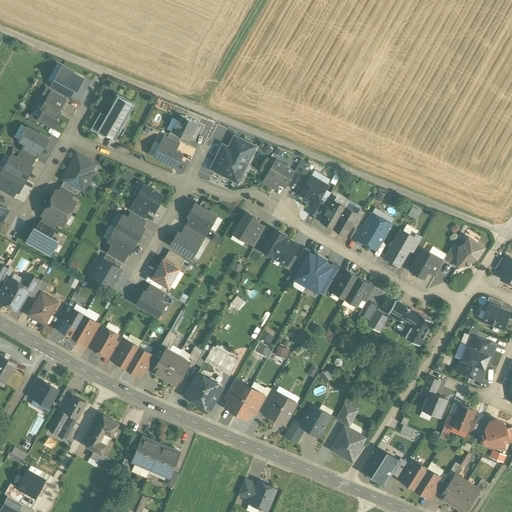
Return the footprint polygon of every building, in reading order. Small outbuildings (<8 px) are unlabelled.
[(83,79),(62,67),(50,88),(69,98),(75,88),(77,90),(83,79)] [(49,89),(46,87),(37,103),(42,105),(44,102),(60,111),(61,110),(67,99),(49,89)] [(100,112),(90,129),(104,137),(104,136),(105,135),(115,141),(130,115),(128,114),(134,104),(135,103),(117,93),(111,104),(112,105),(106,116),(100,112)] [(60,111),(44,102),(42,105),(40,110),(42,111),(42,110),(57,118),(62,110),(61,110),(60,111)] [(57,118),(42,110),(42,111),(37,119),(54,129),(59,120),(57,118)] [(197,123),(180,115),(172,132),(181,136),(189,140),(197,123)] [(21,124),(14,137),(20,140),(27,128),(21,124)] [(48,139),(27,128),(20,140),(25,143),(39,151),(41,152),(48,139)] [(172,132),(170,131),(168,136),(179,142),(181,136),(172,132)] [(168,136),(165,135),(161,144),(175,151),(179,142),(168,136)] [(229,148),(250,158),(256,146),(234,136),(229,148)] [(25,143),(20,151),(34,159),(39,151),(25,143)] [(175,151),(161,144),(154,157),(176,167),(182,154),(175,151)] [(250,158),(229,148),(222,145),(210,170),(237,184),(250,158)] [(34,159),(20,151),(17,158),(31,166),(34,159)] [(77,154),(62,179),(64,180),(80,189),(81,190),(83,185),(87,187),(92,178),(88,176),(95,164),(77,154)] [(17,158),(11,155),(4,167),(25,179),(32,167),(31,166),(17,158)] [(294,171),(275,161),(267,174),(280,182),(286,185),(294,171)] [(25,179),(4,167),(0,175),(0,181),(1,182),(17,191),(18,192),(25,179)] [(280,182),(267,174),(263,182),(275,189),(280,182)] [(327,185),(311,176),(301,194),(315,202),(316,203),(319,198),(327,185)] [(80,189),(64,180),(61,186),(73,193),(76,195),(80,189)] [(17,191),(1,182),(0,182),(0,190),(13,198),(17,191)] [(163,196),(144,185),(135,200),(149,208),(154,211),(163,196)] [(73,193),(61,186),(58,191),(58,192),(70,199),(71,198),(73,193)] [(0,190),(0,205),(6,209),(13,198),(0,190)] [(58,191),(56,190),(49,202),(69,214),(76,202),(71,198),(70,199),(58,192),(58,191)] [(325,202),(321,208),(327,211),(333,200),(336,196),(330,193),(325,202)] [(319,198),(316,203),(315,202),(309,213),(316,217),(321,208),(325,202),(319,198)] [(149,208),(135,200),(129,210),(132,212),(146,220),(144,218),(149,208)] [(333,200),(327,211),(322,219),(329,222),(329,226),(333,228),(345,207),(333,200)] [(69,214),(49,202),(42,215),(44,216),(44,215),(57,223),(62,226),(69,214)] [(216,216),(195,203),(188,216),(190,218),(190,217),(209,228),(216,216)] [(6,209),(0,205),(0,223),(8,210),(6,209)] [(357,214),(345,207),(333,228),(337,230),(340,229),(346,232),(351,225),(357,214)] [(359,209),(357,214),(351,225),(356,228),(359,223),(365,212),(359,209)] [(146,220),(132,212),(128,219),(142,227),(146,220)] [(245,213),(233,233),(246,241),(256,223),(258,220),(245,213)] [(390,226),(380,220),(381,219),(372,213),(364,226),(362,230),(368,234),(363,242),(376,249),(390,226)] [(427,218),(418,214),(414,222),(422,227),(427,218)] [(57,223),(44,215),(44,216),(41,221),(54,228),(57,223)] [(128,219),(123,216),(116,228),(137,240),(144,228),(142,227),(128,219)] [(209,228),(190,217),(190,218),(186,226),(204,236),(209,228)] [(41,221),(37,229),(52,238),(56,229),(54,228),(41,221)] [(256,223),(246,241),(254,245),(252,249),(260,236),(265,227),(256,223)] [(364,226),(359,223),(356,228),(350,238),(362,244),(363,242),(368,234),(362,230),(364,226)] [(204,236),(186,226),(181,234),(199,245),(204,236)] [(37,229),(35,228),(27,241),(50,254),(57,241),(52,238),(37,229)] [(137,240),(116,228),(109,240),(113,243),(128,252),(130,253),(137,240)] [(286,236),(273,228),(266,239),(261,249),(261,250),(286,264),(287,264),(292,255),(298,245),(286,237),(286,236)] [(401,230),(385,258),(399,266),(408,249),(415,238),(413,237),(401,230)] [(199,245),(181,234),(178,232),(171,245),(192,257),(199,245)] [(415,234),(413,237),(415,238),(408,249),(414,252),(422,237),(415,234)] [(260,236),(252,249),(259,253),(261,250),(261,249),(266,239),(260,236)] [(484,247),(468,237),(464,244),(459,246),(458,256),(458,266),(476,258),(484,247)] [(128,252),(113,243),(107,254),(122,263),(128,252)] [(459,246),(453,243),(444,259),(457,266),(458,266),(458,256),(454,253),(459,246)] [(291,271),(289,275),(295,278),(310,253),(310,254),(311,252),(304,248),(299,258),(291,271)] [(435,256),(423,249),(410,270),(423,277),(427,271),(435,256)] [(184,260),(169,251),(164,259),(179,268),(184,260)] [(310,254),(310,253),(295,278),(306,285),(322,258),(318,255),(315,257),(310,254)] [(122,263),(107,254),(103,259),(119,268),(122,263)] [(292,255),(287,264),(286,264),(284,267),(291,271),(299,258),(292,255)] [(443,261),(435,256),(427,271),(435,275),(443,261)] [(322,258),(306,285),(317,291),(332,266),(326,263),(326,260),(322,258)] [(509,261),(501,258),(495,268),(504,272),(509,261)] [(119,268),(103,259),(98,268),(96,269),(99,280),(102,279),(111,284),(120,269),(119,268)] [(164,259),(163,259),(159,266),(158,266),(158,267),(157,270),(156,270),(152,278),(168,287),(179,268),(164,259)] [(511,261),(511,262),(509,261),(504,272),(501,279),(511,283),(511,261)] [(332,266),(317,291),(324,295),(327,288),(339,268),(332,264),(332,266)] [(339,268),(327,288),(333,292),(345,272),(339,268)] [(357,277),(346,271),(345,272),(333,292),(345,298),(357,277)] [(40,282),(28,275),(24,282),(27,283),(25,287),(26,291),(26,292),(32,296),(39,285),(40,282)] [(68,284),(75,288),(80,281),(71,277),(68,284)] [(369,284),(357,277),(345,298),(356,305),(360,298),(368,285),(369,284)] [(21,286),(9,279),(0,294),(0,299),(7,303),(6,305),(15,310),(20,300),(21,300),(26,292),(26,291),(25,287),(27,283),(24,282),(21,286)] [(146,293),(160,301),(165,292),(151,284),(146,293)] [(32,296),(36,299),(41,292),(41,293),(44,288),(39,285),(32,296)] [(368,285),(360,298),(366,301),(374,288),(368,285)] [(160,301),(146,293),(144,291),(137,304),(158,316),(165,303),(160,301)] [(41,293),(41,292),(36,299),(36,300),(28,315),(44,324),(45,324),(58,302),(41,293)] [(231,304),(240,310),(246,301),(238,295),(231,304)] [(502,302),(489,297),(486,304),(490,306),(490,305),(500,309),(502,302)] [(433,321),(418,313),(418,314),(414,312),(415,311),(395,300),(388,313),(410,326),(408,330),(408,329),(406,330),(403,335),(404,336),(419,345),(433,321)] [(500,309),(490,305),(490,306),(487,312),(486,311),(482,320),(502,328),(509,313),(500,309)] [(60,328),(60,329),(72,336),(83,316),(72,309),(68,314),(60,328)] [(64,312),(56,325),(60,328),(68,314),(64,312)] [(83,316),(72,336),(83,343),(83,342),(91,328),(95,322),(83,316)] [(383,324),(371,317),(367,324),(379,331),(383,324)] [(53,329),(45,324),(44,324),(40,330),(50,335),(53,329)] [(91,328),(83,342),(89,345),(97,331),(91,328)] [(116,335),(105,328),(102,334),(94,348),(93,349),(104,355),(105,354),(113,340),(116,335)] [(487,335),(471,328),(468,335),(471,336),(471,335),(485,341),(487,335)] [(97,331),(89,345),(94,348),(102,334),(97,331)] [(169,332),(162,345),(170,349),(177,336),(169,332)] [(267,343),(271,337),(266,333),(261,339),(267,343)] [(485,341),(471,335),(471,336),(466,346),(489,355),(489,356),(490,357),(495,345),(485,341)] [(113,340),(105,354),(110,357),(119,343),(113,340)] [(115,360),(115,361),(126,368),(138,347),(127,340),(124,346),(115,360)] [(267,356),(271,347),(258,342),(254,351),(267,356)] [(119,343),(110,357),(115,360),(124,346),(119,343)] [(237,360),(211,346),(209,351),(204,360),(229,374),(237,360)] [(489,355),(466,346),(461,359),(471,363),(484,368),(489,356),(489,355)] [(138,347),(126,368),(137,374),(141,369),(149,355),(150,354),(138,347)] [(194,347),(187,360),(195,364),(202,351),(194,347)] [(202,351),(195,364),(201,367),(204,360),(209,351),(204,348),(202,351)] [(172,353),(166,349),(153,372),(164,379),(176,359),(170,356),(172,353)] [(289,352),(278,349),(276,355),(287,358),(289,352)] [(17,362),(1,353),(0,354),(0,382),(5,385),(17,362)] [(149,355),(141,369),(146,372),(154,358),(149,355)] [(181,362),(176,359),(164,379),(176,385),(189,363),(182,359),(181,362)] [(471,363),(461,359),(456,371),(466,375),(471,363)] [(493,359),(484,383),(474,379),(472,383),(481,386),(482,382),(487,384),(492,372),(490,371),(493,364),(496,365),(498,361),(493,359)] [(484,368),(471,363),(466,375),(481,381),(486,368),(484,368)] [(385,370),(378,365),(376,367),(375,367),(372,372),(373,372),(372,374),(379,379),(385,370)] [(318,369),(312,366),(307,375),(313,378),(318,369)] [(336,377),(331,369),(322,376),(327,383),(336,377)] [(220,386),(197,373),(184,396),(197,403),(198,401),(210,408),(221,390),(220,389),(220,388),(220,386)] [(440,381),(427,376),(419,394),(427,397),(429,392),(435,394),(440,381)] [(236,378),(229,390),(234,392),(234,393),(241,381),(236,378)] [(401,383),(395,378),(390,385),(397,390),(401,383)] [(38,379),(28,395),(34,398),(44,382),(38,379)] [(234,393),(234,392),(225,407),(236,413),(251,387),(241,381),(234,393)] [(57,390),(44,382),(34,398),(48,406),(57,390)] [(251,387),(236,413),(247,419),(249,415),(255,404),(254,404),(260,392),(251,387)] [(285,387),(281,394),(296,402),(300,396),(285,387)] [(65,388),(58,401),(65,404),(66,404),(67,405),(73,396),(75,393),(65,388)] [(278,392),(271,388),(267,395),(260,407),(267,411),(268,411),(278,392)] [(255,404),(260,407),(267,395),(260,392),(254,404),(255,404)] [(281,394),(278,392),(268,411),(267,411),(266,414),(284,424),(296,402),(281,394)] [(435,394),(429,392),(427,397),(422,409),(440,416),(447,399),(435,394)] [(73,396),(67,405),(66,404),(65,404),(65,405),(63,408),(62,411),(77,419),(86,403),(73,396)] [(357,410),(345,403),(336,418),(349,425),(357,410)] [(254,418),(260,407),(255,404),(249,415),(254,418)] [(331,415),(312,405),(301,424),(300,425),(304,427),(319,436),(331,415)] [(475,411),(460,405),(455,417),(452,424),(467,430),(467,429),(471,431),(475,420),(471,419),(475,411)] [(77,419),(62,411),(54,425),(69,434),(77,419)] [(455,417),(449,414),(445,426),(451,428),(452,424),(455,417)] [(119,424),(103,415),(96,428),(105,433),(111,437),(112,435),(114,431),(119,424)] [(409,419),(403,417),(401,423),(406,425),(409,419)] [(301,424),(293,420),(285,436),(296,443),(303,431),(302,430),(304,427),(300,425),(301,424)] [(505,423),(501,422),(486,426),(485,429),(486,433),(482,434),(485,443),(490,445),(496,445),(500,445),(502,445),(505,444),(503,438),(507,437),(509,436),(506,429),(505,423)] [(69,434),(54,425),(50,432),(65,440),(69,434)] [(403,426),(402,434),(414,435),(415,428),(403,426)] [(356,433),(344,427),(332,450),(343,456),(344,459),(349,462),(352,461),(365,438),(356,433)] [(105,433),(96,428),(91,436),(100,441),(105,433)] [(111,437),(105,433),(100,441),(91,436),(85,447),(93,451),(101,455),(111,437)] [(161,444),(142,436),(134,456),(132,461),(135,462),(135,463),(136,460),(144,463),(145,461),(152,465),(161,444)] [(52,449),(57,441),(49,437),(45,444),(52,449)] [(161,444),(152,465),(160,468),(159,470),(167,473),(166,475),(169,476),(171,471),(179,452),(161,444)] [(14,447),(12,454),(25,459),(28,452),(14,447)] [(399,461),(380,449),(367,469),(374,473),(372,477),(385,485),(392,473),(399,461)] [(503,462),(507,455),(493,449),(490,456),(503,462)] [(101,455),(93,451),(87,462),(97,467),(99,463),(107,467),(110,460),(101,455)] [(464,466),(471,454),(467,452),(460,464),(464,466)] [(127,453),(121,467),(131,471),(135,462),(132,461),(134,456),(127,453)] [(392,473),(397,477),(406,462),(401,458),(399,461),(392,473)] [(144,463),(136,460),(135,463),(135,462),(131,471),(147,478),(151,469),(143,465),(144,463)] [(427,468),(414,460),(411,465),(402,480),(414,488),(427,468)] [(406,462),(397,477),(402,480),(411,465),(406,462)] [(463,467),(455,462),(447,476),(452,479),(455,474),(458,476),(463,467)] [(439,476),(427,468),(414,488),(427,496),(437,481),(439,476)] [(45,480),(27,470),(18,487),(18,488),(26,492),(35,497),(45,480)] [(166,475),(162,483),(173,488),(179,474),(171,471),(169,476),(166,475)] [(458,476),(455,474),(452,479),(440,497),(452,505),(465,484),(460,481),(462,478),(458,476)] [(256,484),(244,479),(238,494),(250,499),(256,484)] [(489,484),(481,479),(476,487),(479,489),(475,495),(480,498),(489,484)] [(437,481),(427,496),(432,499),(442,484),(437,481)] [(275,489),(258,482),(256,484),(250,499),(249,502),(260,507),(261,504),(268,506),(275,489)] [(20,503),(26,492),(18,488),(18,487),(10,483),(4,494),(8,496),(20,503)] [(470,487),(465,484),(452,505),(463,511),(464,511),(475,495),(479,489),(476,487),(472,485),(470,487)] [(130,496),(119,492),(115,503),(125,507),(130,496)] [(138,500),(133,510),(136,511),(140,511),(147,497),(140,494),(138,500)] [(8,496),(4,504),(19,511),(23,504),(20,503),(8,496)] [(130,496),(125,507),(133,510),(138,500),(130,496)]
